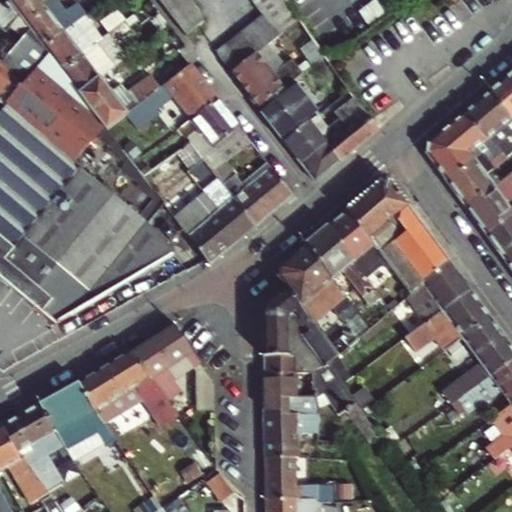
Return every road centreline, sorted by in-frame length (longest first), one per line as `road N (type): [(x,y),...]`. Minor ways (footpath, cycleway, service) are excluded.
road 1 (residential): [(226,272),(0,396)]
road 2 (residential): [(226,272),(248,326),(253,511)]
road 3 (residential): [(390,141),(226,272)]
road 4 (residential): [(390,141),(511,307)]
road 5 (residential): [(511,44),(390,141)]
